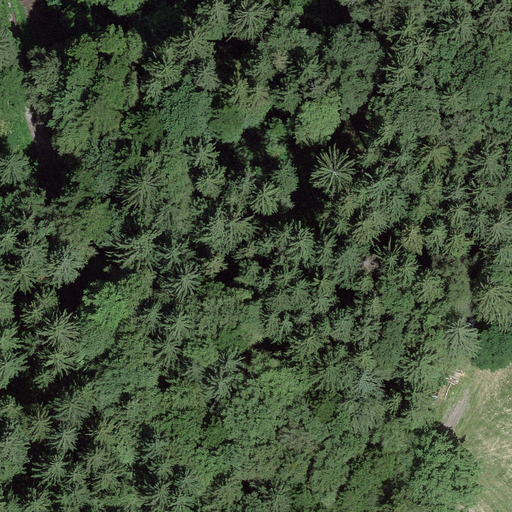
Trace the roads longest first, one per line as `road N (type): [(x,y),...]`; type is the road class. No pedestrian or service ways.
road 1 (track): [(135,0),(151,114),(237,287),(335,408),(449,433)]
road 2 (track): [(157,511),(121,421),(67,177),(52,0)]
